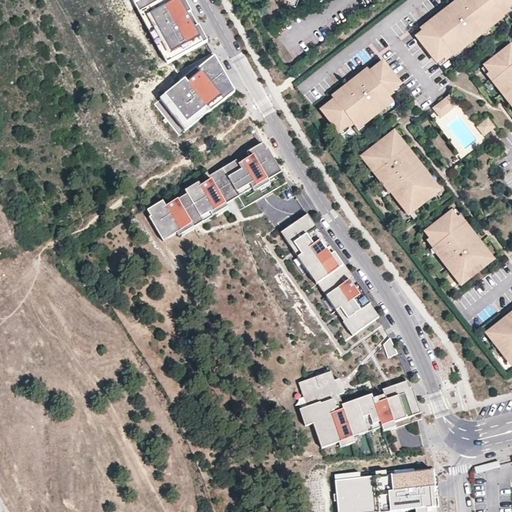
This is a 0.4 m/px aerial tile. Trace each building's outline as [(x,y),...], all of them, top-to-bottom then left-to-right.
[(183,0),(131,0),(167,62),(206,40),(183,0)] [(416,34),(436,60),(442,55),(444,58),(452,51),(451,51),(456,47),(458,48),(468,40),(467,38),(471,35),(473,36),(484,28),(482,26),(486,23),(487,24),(497,16),(495,13),(499,10),(501,13),(509,7),(507,4),(511,0),(454,0),(432,18),(434,21),(430,24),(428,21),(420,28),(422,30),(416,34)] [(511,48),(508,44),(483,64),(488,70),(486,72),(492,79),(494,77),(497,81),(495,83),(511,105),(511,48)] [(233,91),(213,55),(163,95),(188,126),(233,91)] [(336,94),(319,108),(337,129),(344,123),(346,125),(350,121),(353,125),(358,120),(360,122),(371,114),(369,112),(374,109),(375,110),(386,102),(384,100),(389,97),(386,93),(391,90),(389,88),(397,82),(380,60),(363,73),(361,71),(334,92),(336,94)] [(455,105),(448,96),(432,108),(437,114),(440,112),(442,114),(455,105)] [(493,128),(486,120),(476,127),(483,135),(493,128)] [(392,137),(389,132),(362,153),(366,159),(365,160),(373,171),(375,170),(378,174),(376,176),(385,186),(387,185),(390,189),(389,189),(402,206),(408,201),(412,207),(431,192),(427,187),(432,182),(419,165),(416,167),(413,163),(416,161),(395,134),(392,137)] [(161,199),(145,208),(149,214),(147,215),(161,239),(175,231),(177,235),(192,227),(189,221),(199,216),(202,221),(226,207),(221,198),(229,193),(238,208),(285,180),(262,141),(245,150),(248,156),(206,181),(179,196),(164,205),(161,199)] [(205,171),(175,188),(179,196),(206,181),(203,176),(207,174),(205,171)] [(432,182),(427,187),(431,192),(437,188),(432,182)] [(408,201),(402,206),(406,211),(412,207),(408,201)] [(454,217),(449,211),(424,231),(429,236),(426,238),(433,247),(434,246),(438,251),(436,253),(444,263),(446,262),(450,266),(448,268),(456,278),(458,277),(461,281),(488,260),(484,256),(487,254),(457,215),(454,217)] [(343,323),(352,336),(379,318),(308,215),(281,233),(317,285),(318,284),(344,322),(343,323)] [(491,333),(486,336),(508,363),(511,359),(511,311),(489,330),(491,333)] [(390,338),(384,345),(390,358),(397,354),(390,338)] [(331,372),(299,383),(307,408),(300,410),(305,427),(313,424),(322,449),(339,443),(340,448),(355,443),(353,438),(382,428),(383,432),(423,419),(412,388),(410,388),(408,381),(375,392),(376,394),(371,396),(343,405),(339,395),(344,394),(340,380),(334,381),(331,372)] [(499,461),(475,467),(476,472),(500,466),(499,461)] [(184,511),(170,466),(85,500),(90,511),(184,511)] [(433,511),(434,508),(441,508),(436,469),(369,471),(337,474),(339,493),(336,493),(336,500),(339,500),(340,511),(388,511),(402,511),(428,509),(428,511),(433,511)]
